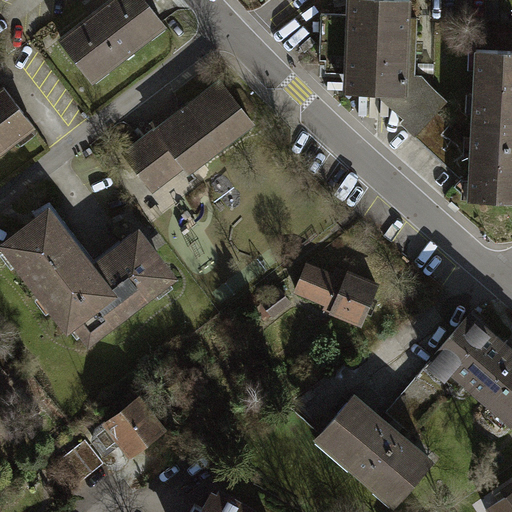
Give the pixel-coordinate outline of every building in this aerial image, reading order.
[(165,31),(140,0),(108,0),(57,41),(93,87),(165,31)] [(345,64),(344,91),(380,93),(407,94),(410,15),(410,0),(347,0),(347,20),(323,19),(322,63),(345,64)] [(417,15),(410,15),(407,94),(380,93),(380,97),(402,118),(399,121),(414,135),(437,111),(448,101),(421,73),(415,73),(417,15)] [(511,52),(474,51),(471,125),(511,126),(511,52)] [(251,121),(220,81),(125,155),(151,189),(183,165),(187,170),(251,121)] [(0,147),(30,125),(2,86),(0,87),(0,147)] [(470,143),(437,111),(414,135),(468,187),(470,143)] [(511,126),(471,125),(470,143),(468,187),(467,201),(511,203),(511,126)] [(55,209),(7,245),(68,325),(77,317),(90,335),(168,277),(138,237),(98,267),(55,209)] [(335,271),(307,260),(294,291),(332,306),(329,312),(362,325),(380,282),(338,264),(335,271)] [(279,285),(260,300),(261,303),(255,308),(264,320),(271,315),(272,317),(292,302),(279,285)] [(511,351),(471,315),(434,357),(511,425),(511,351)] [(358,394),(321,435),(400,505),(437,463),(358,394)] [(144,403),(107,434),(123,452),(136,441),(141,447),(165,427),(144,403)] [(91,434),(61,458),(79,480),(109,457),(91,434)] [(511,511),(511,491),(487,509),(489,511),(511,511)]
